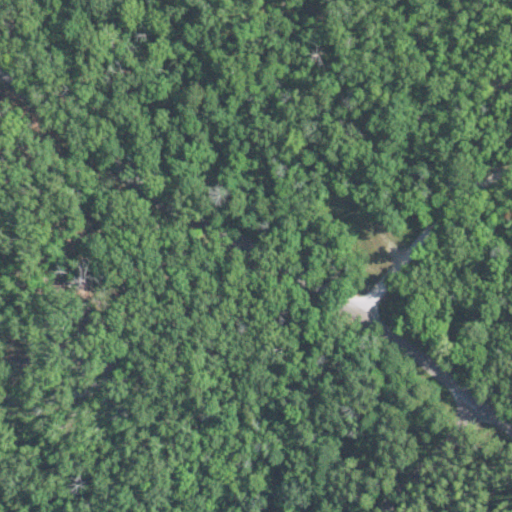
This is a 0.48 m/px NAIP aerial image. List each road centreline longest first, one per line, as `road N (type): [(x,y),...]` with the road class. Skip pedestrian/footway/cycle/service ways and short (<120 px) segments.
road 1 (residential): [(511,433),(356,311),(121,172),(0,69)]
road 2 (residential): [(511,167),(438,209),(356,311)]
road 3 (residential): [(476,404),(372,511)]
